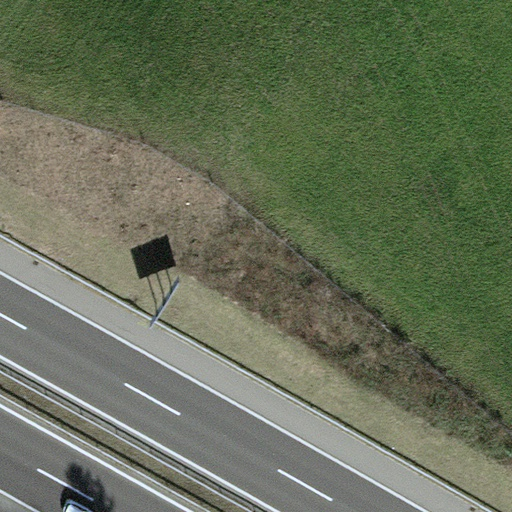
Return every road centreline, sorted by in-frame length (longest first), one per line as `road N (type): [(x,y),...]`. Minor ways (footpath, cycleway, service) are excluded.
road 1 (motorway): [(359,511),(0,311)]
road 2 (motorway): [(0,453),(105,511)]
